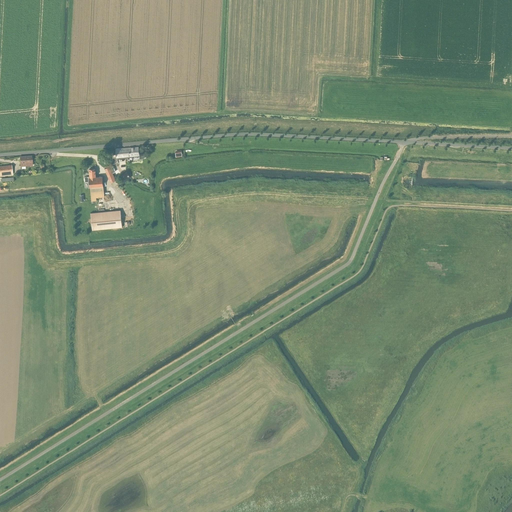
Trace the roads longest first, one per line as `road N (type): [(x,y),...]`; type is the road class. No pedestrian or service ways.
road 1 (unknown): [(0,495),(356,274),(388,206),(511,211)]
road 2 (unclassified): [(0,155),(231,134),(511,148)]
